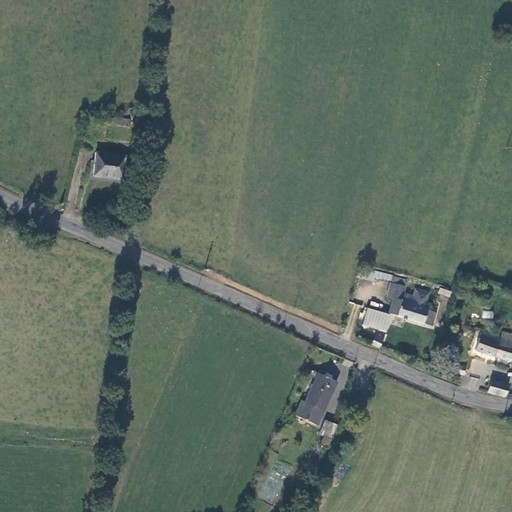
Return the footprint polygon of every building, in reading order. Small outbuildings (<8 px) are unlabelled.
[(86,179),(118,184),(120,161),(89,156),(86,179)] [(400,280),(395,294),(402,296),(399,303),(407,306),(405,313),(404,314),(431,322),(436,307),(432,306),(435,299),(412,292),(414,284),(400,280)] [(439,287),(437,294),(449,298),(451,291),(439,287)] [(397,311),(405,313),(407,306),(399,303),(397,311)] [(482,318),(493,319),(493,311),(483,310),(482,318)] [(505,359),(511,338),(511,333),(498,330),(496,335),(478,330),(473,349),(505,359)] [(380,336),(377,343),(384,346),(389,338),(380,336)] [(464,366),(455,364),(453,372),(462,375),(464,366)] [(312,424),(334,381),(316,372),(300,401),(297,399),(290,413),(312,424)] [(468,388),(475,390),(479,379),(471,377),(468,388)] [(484,391),(501,397),(505,384),(490,379),(484,391)] [(321,421),(317,429),(324,433),(327,435),(332,426),(321,421)] [(324,433),(317,429),(315,434),(322,438),(324,433)]
